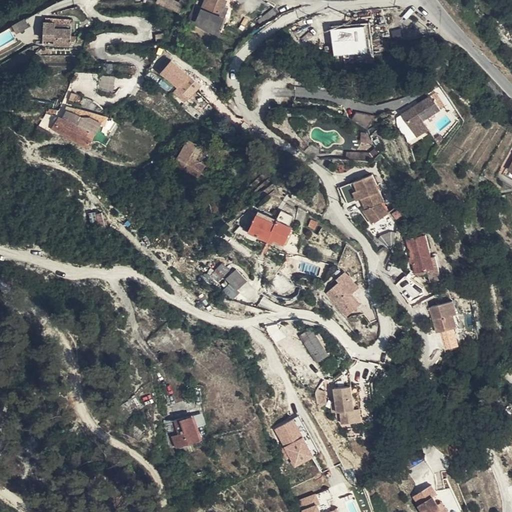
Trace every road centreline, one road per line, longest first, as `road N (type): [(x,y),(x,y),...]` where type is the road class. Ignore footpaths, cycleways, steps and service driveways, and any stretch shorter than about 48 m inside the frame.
road 1 (unclassified): [(0,248),(77,270),(124,270),(202,315),(245,323),(292,311),(325,318),(362,353),(377,350),(388,328),(368,244),(340,219),(329,178),(253,123),(239,91),(243,55),(263,31),(308,9),(408,0)]
road 2 (unclassified): [(163,511),(154,470),(89,424),(55,330),(0,284)]
road 3 (unclassified): [(426,0),(511,94)]
